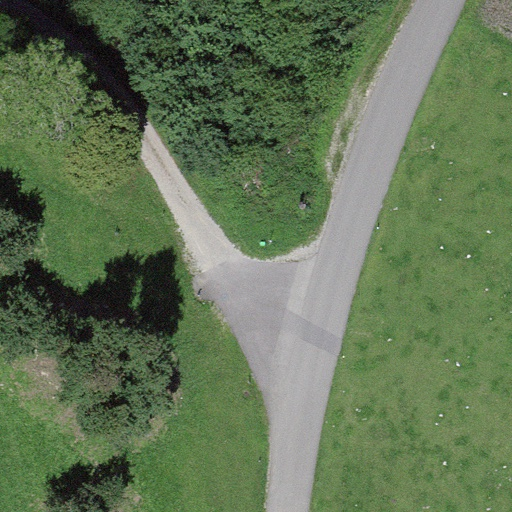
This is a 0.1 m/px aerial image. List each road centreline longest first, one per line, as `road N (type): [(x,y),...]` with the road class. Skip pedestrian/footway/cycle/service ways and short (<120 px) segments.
road 1 (unclassified): [(291,511),(313,330),(397,89),(444,0)]
road 2 (track): [(313,330),(277,323),(89,63),(2,0)]
